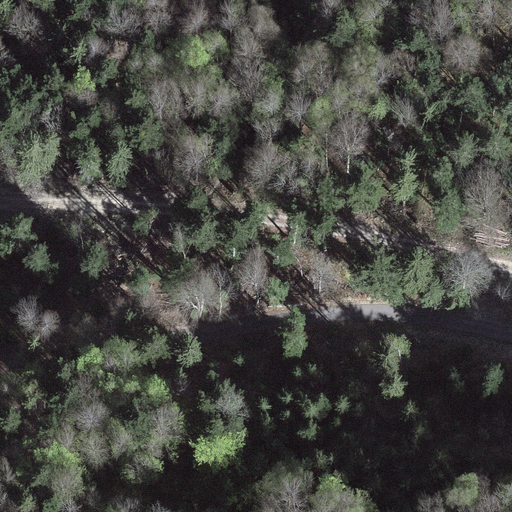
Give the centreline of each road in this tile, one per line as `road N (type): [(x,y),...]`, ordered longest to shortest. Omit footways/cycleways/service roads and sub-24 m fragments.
road 1 (track): [(511,329),(381,311),(288,317),(0,381)]
road 2 (track): [(511,264),(254,214),(0,195)]
